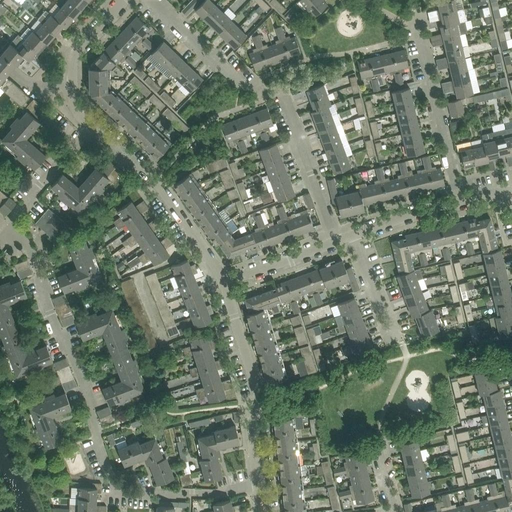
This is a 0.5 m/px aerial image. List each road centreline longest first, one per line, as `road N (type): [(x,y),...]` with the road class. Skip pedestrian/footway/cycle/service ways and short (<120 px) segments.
road 1 (residential): [(256,485),(216,494),(116,490),(33,255),(6,230),(91,130)]
road 2 (residential): [(256,485),(258,393),(225,281)]
road 3 (residential): [(225,281),(160,187),(91,130)]
road 4 (residential): [(458,201),(408,24)]
road 5 (residential): [(335,242),(276,93)]
road 6 (residential): [(259,87),(243,84),(149,0)]
